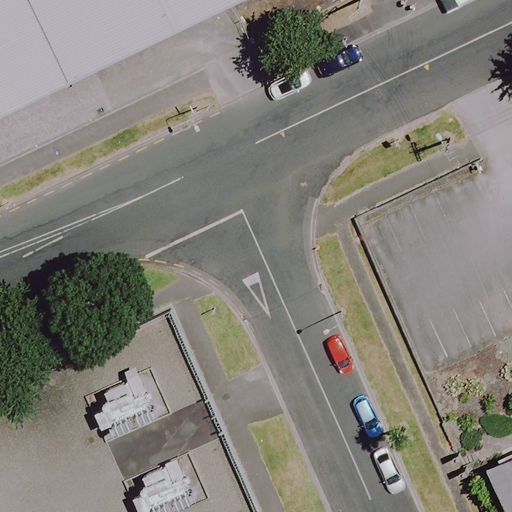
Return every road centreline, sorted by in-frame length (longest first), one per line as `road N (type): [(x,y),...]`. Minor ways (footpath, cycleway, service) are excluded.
road 1 (residential): [(220,161),(375,511)]
road 2 (residential): [(220,161),(511,23)]
road 3 (residential): [(0,252),(220,161)]
